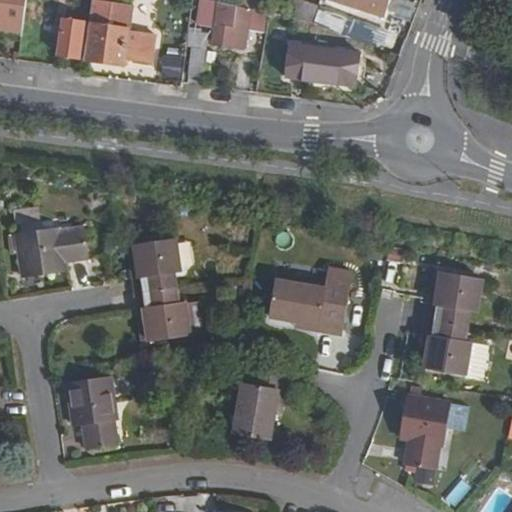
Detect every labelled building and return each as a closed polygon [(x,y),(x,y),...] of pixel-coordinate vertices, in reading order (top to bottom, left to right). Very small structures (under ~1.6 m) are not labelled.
[(0,0),(0,27),(23,31),(27,0),(0,0)] [(98,0),(93,0),(85,59),(100,62),(99,69),(109,71),(110,64),(124,66),(127,63),(139,65),(141,44),(128,43),(133,5),(98,0)] [(382,0),(335,0),(378,15),(382,0)] [(245,47),(250,9),(238,6),(219,2),(213,43),(245,47)] [(316,24),(320,12),(293,5),(289,18),(316,24)] [(316,24),(343,33),(347,20),(320,12),(316,24)] [(80,58),(84,22),(64,19),(59,55),(80,58)] [(188,30),(187,73),(203,74),(205,30),(188,30)] [(355,87),(360,54),(293,45),(289,79),(355,87)] [(86,258),(82,228),(57,232),(57,228),(16,234),(23,276),(63,270),(62,258),(71,258),(71,261),(86,258)] [(135,295),(175,289),(173,271),(180,271),(175,238),(134,245),(137,270),(139,277),(133,278),(135,295)] [(426,318),(466,325),(469,310),(476,311),(481,279),(440,272),(438,293),(437,303),(429,302),(426,318)] [(320,326),(319,330),(343,334),(347,305),(324,301),(325,290),(275,283),(270,316),(294,321),(320,326)] [(178,304),(175,289),(135,295),(138,311),(144,310),(146,320),(149,341),(188,335),(184,303),(178,304)] [(437,303),(438,293),(431,292),(429,302),(437,303)] [(139,321),(146,320),(144,310),(138,311),(139,321)] [(463,340),(466,325),(426,318),(423,336),(431,337),(428,347),(425,367),(466,374),(471,342),(463,340)] [(293,326),(319,330),(320,326),(294,321),(293,326)] [(431,337),(423,336),(421,346),(428,347),(431,337)] [(489,345),(471,342),(466,374),(483,378),(489,345)] [(279,392),(283,392),(287,367),(258,363),(254,386),(243,384),(234,434),(270,439),(274,417),(279,392)] [(112,377),(69,384),(75,425),(87,424),(88,431),(84,431),(88,449),(118,444),(115,420),(118,420),(112,377)] [(280,418),(283,392),(279,392),(274,417),(280,418)] [(449,403),(408,396),(402,437),(413,439),(411,447),(408,446),(406,463),(436,469),(439,444),(443,444),(449,403)] [(451,407),(448,427),(462,429),(465,409),(451,407)]
